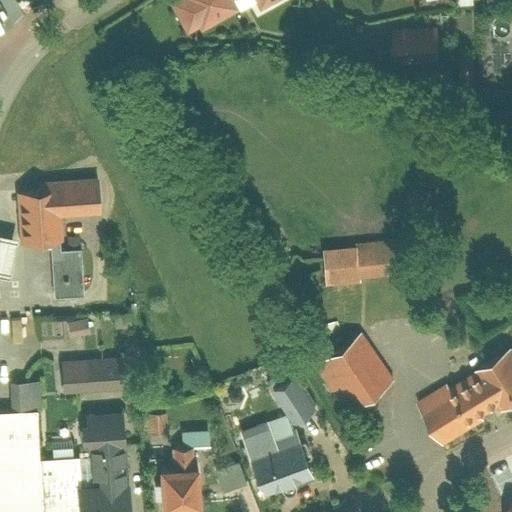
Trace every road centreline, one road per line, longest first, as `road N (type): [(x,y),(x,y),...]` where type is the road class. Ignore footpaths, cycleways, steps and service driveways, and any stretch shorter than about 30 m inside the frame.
road 1 (residential): [(99,0),(29,60),(0,108)]
road 2 (residential): [(511,431),(442,473),(432,511)]
